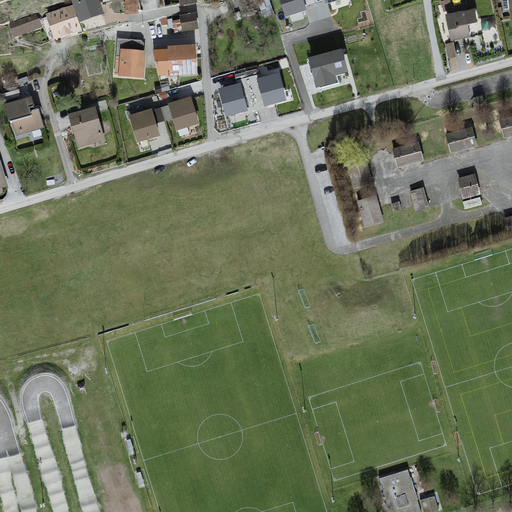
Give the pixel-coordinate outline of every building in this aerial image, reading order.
[(99,0),(73,0),(75,6),(80,22),(103,13),(99,0)] [(137,0),(122,0),(123,14),(138,13),(137,0)] [(281,0),(285,11),(324,0),(325,0),(326,1),(327,0),(281,0)] [(75,6),(46,14),(55,38),(82,29),(80,22),(75,6)] [(473,9),(443,15),(448,41),(467,38),(465,25),(475,23),(473,9)] [(195,13),(177,15),(180,31),(197,28),(195,13)] [(37,14),(10,24),(15,37),(42,27),(37,14)] [(121,51),(142,52),(143,44),(117,42),(115,70),(119,70),(121,51)] [(192,47),(168,48),(169,73),(193,72),(192,47)] [(339,50),(307,58),(315,88),(336,82),(334,76),(345,73),(339,50)] [(142,52),(121,51),(119,70),(119,75),(142,76),(144,52),(142,52)] [(257,76),(264,105),(284,99),(277,71),(257,76)] [(218,88),(225,116),(245,111),(238,82),(218,88)] [(19,89),(5,93),(7,99),(21,95),(19,89)] [(482,96),(473,98),(474,105),(484,103),(482,96)] [(31,97),(4,105),(9,121),(12,120),(16,135),(43,126),(37,108),(35,108),(31,97)] [(190,97),(168,103),(176,129),(198,122),(190,97)] [(95,107),(69,114),(77,144),(103,138),(95,107)] [(152,108),(129,114),(137,140),(160,134),(152,108)] [(511,115),(500,119),(505,138),(511,136),(511,115)] [(446,135),(450,153),(477,147),(472,128),(446,135)] [(392,149),(397,166),(423,160),(418,142),(392,149)] [(365,157),(347,162),(354,187),(372,182),(365,157)] [(0,190),(9,188),(0,160),(0,190)] [(471,176),(455,181),(460,203),(477,199),(471,176)] [(422,190),(409,194),(414,213),(419,212),(427,210),(422,190)] [(375,196),(358,201),(365,226),(383,222),(375,196)] [(391,204),(388,205),(390,212),(394,211),(398,210),(396,203),(391,204)] [(418,511),(405,469),(377,478),(387,511),(418,511)] [(431,494),(417,499),(420,511),(426,511),(435,509),(431,494)]
